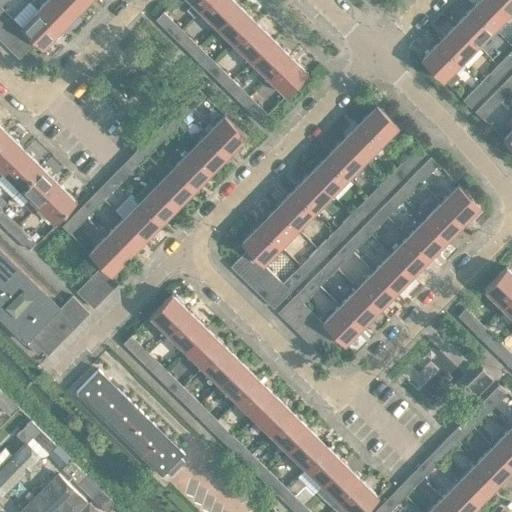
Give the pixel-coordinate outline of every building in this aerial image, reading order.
[(76,12),(63,0),(45,0),(38,8),(59,29),(76,12)] [(63,0),(76,12),(87,0),(63,0)] [(193,16),(199,9),(208,0),(190,0),(192,2),(186,8),(193,16)] [(238,4),(233,0),(208,0),(199,9),(217,26),(238,4)] [(499,0),(477,0),(471,6),(493,27),(510,10),(499,0)] [(511,7),(511,0),(499,0),(510,10),(511,7)] [(217,26),(234,43),(255,21),(238,4),(217,26)] [(471,6),(455,24),(476,45),(493,27),(471,6)] [(0,25),(10,15),(1,7),(0,8),(0,25)] [(21,25),(20,25),(27,32),(35,40),(42,47),(43,46),(42,46),(59,29),(38,8),(21,25)] [(164,28),(172,20),(163,11),(155,19),(164,28)] [(18,24),(10,15),(0,25),(0,39),(1,41),(18,24)] [(255,21),(234,43),(251,59),(272,38),(255,21)] [(10,49),(15,43),(27,32),(20,25),(18,24),(1,41),(10,49)] [(455,24),(438,41),(459,62),(476,45),(455,24)] [(27,32),(15,43),(10,49),(18,58),(35,40),(27,32)] [(189,36),(181,44),(190,53),(198,45),(189,36)] [(251,59),(268,76),(289,55),(272,38),(251,59)] [(443,79),(459,62),(438,41),(421,58),(421,57),(420,58),(442,80),(443,79)] [(206,53),(198,45),(190,53),(198,61),(206,53)] [(306,71),(289,55),(268,76),(285,93),(284,93),(285,94),(307,72),(306,71)] [(511,62),(505,56),(496,64),(504,72),(511,63),(511,62)] [(504,72),(496,64),(488,73),(496,81),(504,72)] [(224,86),(232,79),(223,70),(215,78),(224,86)] [(508,92),(511,87),(511,79),(508,76),(500,85),(508,92)] [(240,87),(232,79),(224,86),(233,95),(240,87)] [(204,95),(197,88),(188,97),(195,104),(204,95)] [(470,107),(479,97),(471,90),(462,99),(470,107)] [(482,118),(491,109),(483,102),(474,111),(482,118)] [(375,104),(359,121),(380,142),(397,125),(397,126),(398,125),(376,103),(375,104)] [(266,113),(257,104),(249,111),(259,121),(266,113)] [(162,122),(170,130),(179,121),(171,114),(162,122)] [(223,115),(206,132),(228,153),(244,136),(245,136),(246,136),(223,114),(223,115)] [(363,159),(380,142),(359,121),(342,138),(363,159)] [(162,138),(170,130),(162,122),(154,131),(162,138)] [(511,128),(503,137),(502,138),(511,147),(511,128)] [(0,138),(0,168),(2,170),(15,157),(23,149),(6,132),(0,138)] [(211,170),(228,153),(206,132),(190,149),(211,170)] [(342,138),(325,156),(347,177),(363,159),(342,138)] [(417,144),(409,153),(416,161),(425,152),(417,144)] [(137,148),(129,157),(137,164),(145,155),(137,148)] [(23,149),(15,157),(2,170),(19,187),(40,166),(23,149)] [(194,187),(211,170),(190,149),(173,166),(194,187)] [(325,156),(308,173),(330,194),(347,177),(325,156)] [(430,156),(421,165),(428,173),(437,164),(430,156)] [(120,165),(128,173),(137,164),(129,157),(120,165)] [(58,183),(40,166),(19,187),(37,204),(58,183)] [(173,166),(156,183),(177,204),(194,187),(173,166)] [(400,178),(392,170),(383,179),(391,186),(400,178)] [(330,194),(308,173),(292,190),(313,211),(330,194)] [(383,195),(391,186),(383,179),(375,188),(383,195)] [(95,191),(103,198),(112,189),(104,182),(95,191)] [(396,191),(403,199),(412,190),(404,182),(396,191)] [(54,222),(76,200),(75,199),(74,199),(58,183),(37,204),(53,221),(54,222)] [(177,204),(156,183),(139,200),(161,221),(177,204)] [(457,184),(440,201),(462,222),(478,205),(478,206),(479,205),(457,183),(456,184),(457,184)] [(292,190),(275,207),(296,228),(313,211),(292,190)] [(95,207),(103,198),(95,191),(87,199),(95,207)] [(395,207),(403,199),(396,191),(387,200),(395,207)] [(139,200),(122,217),(144,238),(161,221),(139,200)] [(445,239),(462,222),(440,201),(423,218),(445,239)] [(366,212),(359,205),(350,213),(358,221),(366,212)] [(9,215),(0,206),(0,222),(1,223),(9,215)] [(296,228),(275,207),(258,224),(279,245),(296,228)] [(349,230),(358,221),(350,213),(341,222),(349,230)] [(61,225),(62,226),(69,233),(78,224),(70,216),(61,225)] [(362,225),(370,233),(378,224),(371,216),(362,225)] [(122,217),(105,234),(127,255),(144,238),(122,217)] [(428,257),(445,239),(423,218),(407,236),(428,257)] [(240,241),(247,248),(256,256),(263,263),(263,262),(279,245),(258,224),(241,241),(240,241)] [(361,241),(370,233),(362,225),(354,234),(361,241)] [(35,241),(25,232),(18,240),(27,249),(35,241)] [(110,272),(127,255),(105,234),(89,251),(88,251),(88,252),(101,265),(110,274),(111,273),(110,272)] [(390,253),(411,274),(428,257),(407,236),(390,253)] [(332,247),(325,239),(316,248),(324,255),(332,247)] [(230,265),(239,274),(256,256),(247,248),(230,265)] [(315,264),(324,255),(316,248),(308,256),(315,264)] [(41,349),(29,338),(59,308),(0,250),(0,317),(37,353),(41,349)] [(328,260),(336,267),(345,258),(337,251),(328,260)] [(394,291),(411,274),(390,253),(373,270),(394,291)] [(263,263),(256,256),(239,274),(247,282),(264,265),(263,263)] [(328,276),(336,267),(328,260),(320,268),(328,276)] [(101,265),(93,273),(110,290),(118,281),(110,274),(101,265)] [(273,273),(264,265),(247,282),(256,290),(273,273)] [(485,289),(502,305),(511,294),(511,273),(506,267),(505,266),(484,288),(484,289),(485,289)] [(373,270),(356,287),(378,308),(394,291),(373,270)] [(101,299),(110,290),(93,273),(84,282),(101,299)] [(256,290),(264,299),(281,282),(273,273),(256,290)] [(299,281),(291,273),(282,283),(290,290),(299,281)] [(76,291),(93,307),(101,299),(84,282),(76,291)] [(282,283),(281,282),(264,299),(273,307),(290,290),(282,283)] [(311,293),(303,285),(294,294),(302,302),(311,293)] [(378,308),(356,287),(339,304),(361,325),(378,308)] [(150,315),(167,332),(188,311),(171,294),(172,294),(171,293),(149,315),(150,316),(150,315)] [(277,312),(286,320),(303,303),(302,302),(294,294),(277,312)] [(511,315),(511,294),(502,305),(511,315)] [(71,295),(63,304),(80,320),(89,312),(71,295)] [(311,311),(303,303),(286,320),(295,328),(311,311)] [(72,329),(80,320),(63,304),(55,312),(72,329)] [(322,321),(328,328),(337,336),(344,343),(345,342),(344,342),(361,325),(339,304),(323,321),(322,321)] [(466,324),(474,316),(465,308),(457,315),(466,324)] [(205,327),(188,311),(167,332),(184,349),(205,327)] [(320,320),(311,311),(295,328),(303,337),(320,320)] [(46,321),(63,337),(72,329),(55,312),(46,321)] [(303,337),(312,345),(328,328),(322,321),(320,320),(303,337)] [(46,321),(38,329),(55,346),(63,337),(46,321)] [(202,366),(223,344),(205,327),(184,349),(202,366)] [(337,336),(328,328),(312,345),(320,354),(337,336)] [(47,355),(55,346),(38,329),(30,338),(47,355)] [(483,341),(492,349),(500,341),(491,333),(483,341)] [(130,335),(123,342),(132,351),(139,344),(130,335)] [(501,358),(508,350),(500,341),(492,349),(501,358)] [(240,361),(223,344),(202,366),(219,382),(240,361)] [(157,376),(165,369),(156,360),(149,368),(157,376)] [(236,399),(257,378),(240,361),(219,382),(236,399)] [(476,394),(492,378),(482,367),(465,383),(476,394)] [(161,475),(165,470),(170,475),(184,461),(179,456),(183,452),(98,368),(75,391),(161,475)] [(173,377),(165,369),(157,376),(166,385),(173,377)] [(274,394),(257,378),(236,399),(253,416),(274,394)] [(499,384),(490,393),(497,400),(506,391),(499,384)] [(15,405),(2,392),(0,394),(0,406),(7,413),(15,405)] [(192,410),(199,402),(190,394),(183,402),(192,410)] [(270,433),(291,411),(274,394),(253,416),(270,433)] [(208,411),(199,402),(192,410),(200,419),(208,411)] [(473,410),(465,418),(472,426),(481,417),(473,410)] [(308,428),(291,411),(270,433),(287,449),(308,428)] [(456,427),(464,435),(472,426),(465,418),(456,427)] [(226,444),(233,436),(225,427),(217,435),(226,444)] [(304,466),(325,445),(308,428),(287,449),(304,466)] [(511,464),(511,431),(509,428),(492,445),(511,464)] [(47,453),(56,444),(40,429),(32,438),(47,453)] [(242,444),(233,436),(226,444),(235,452),(242,444)] [(29,442),(0,471),(0,490),(8,498),(47,459),(29,442)] [(56,444),(47,453),(62,467),(70,459),(56,444)] [(439,444),(431,453),(439,460),(447,451),(439,444)] [(343,462),(325,445),(304,466),(322,483),(343,462)] [(496,483),(511,467),(511,464),(492,445),(475,462),(496,483)] [(422,461),(430,469),(439,460),(431,453),(422,461)] [(77,482),(85,474),(70,459),(62,467),(77,482)] [(260,477),(268,470),(259,461),(252,469),(260,477)] [(322,483),(339,500),(360,478),(343,462),(322,483)] [(458,479),(480,500),(496,483),(475,462),(458,479)] [(276,478),(268,470),(260,477),(269,486),(276,478)] [(63,474),(26,511),(77,511),(89,499),(63,474)] [(85,474),(77,482),(91,497),(100,488),(85,474)] [(377,495),(360,478),(339,500),(351,511),(361,511),(378,495),(377,494),(377,495)] [(406,478),(397,487),(405,494),(414,486),(406,478)] [(457,511),(467,511),(480,500),(458,479),(441,496),(457,511)] [(389,496),(396,503),(405,494),(397,487),(389,496)] [(91,497),(93,498),(107,511),(115,503),(100,488),(91,497)] [(294,511),(302,503),(293,495),(286,502),(294,511)] [(457,511),(441,496),(425,511),(457,511)] [(103,511),(93,502),(83,511),(103,511)] [(309,511),(310,511),(302,503),(294,511),(295,511),(309,511)]
